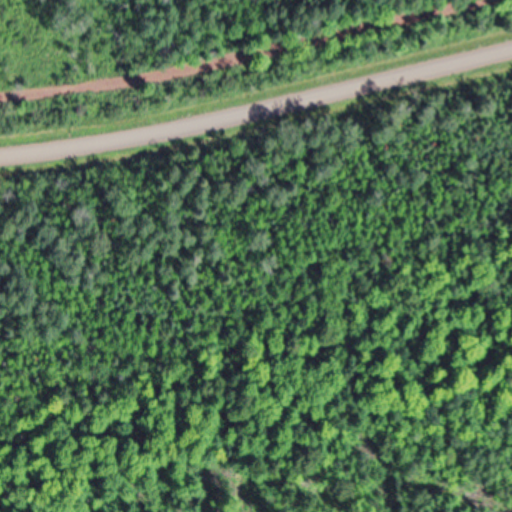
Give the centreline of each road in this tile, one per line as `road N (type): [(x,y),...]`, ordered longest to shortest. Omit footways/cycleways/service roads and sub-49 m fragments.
road 1 (residential): [(0,158),(197,127),(511,53)]
road 2 (track): [(73,91),(497,0)]
